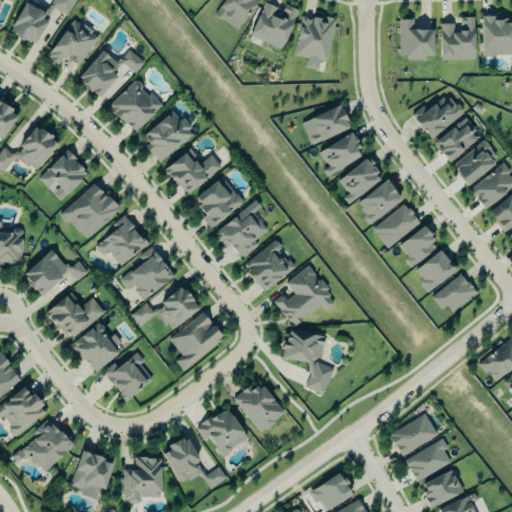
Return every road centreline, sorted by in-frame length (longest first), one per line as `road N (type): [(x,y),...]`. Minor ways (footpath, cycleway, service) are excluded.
road 1 (residential): [(0,61),(120,159),(248,319),(250,334)]
road 2 (residential): [(365,0),(371,105),(390,140),(511,290)]
road 3 (residential): [(242,511),(511,308)]
road 4 (residential): [(126,426),(86,410),(4,314)]
road 5 (residential): [(250,334),(245,351),(155,421),(126,426)]
